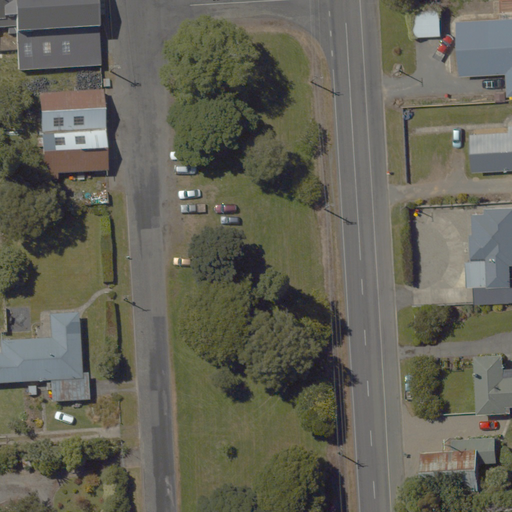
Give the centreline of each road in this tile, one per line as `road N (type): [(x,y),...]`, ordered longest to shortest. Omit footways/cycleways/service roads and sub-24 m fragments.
road 1 (tertiary): [(343,0),(374,511)]
road 2 (residential): [(136,10),(165,511)]
road 3 (residential): [(290,0),(136,10)]
